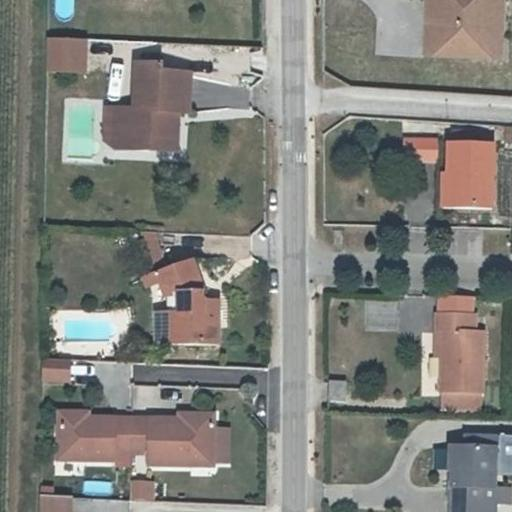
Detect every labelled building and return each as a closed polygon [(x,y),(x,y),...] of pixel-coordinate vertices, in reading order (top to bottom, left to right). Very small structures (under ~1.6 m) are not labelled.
[(498,58),(500,0),(421,0),(419,55),(498,58)] [(43,39),(43,74),(86,74),(86,39),(43,39)] [(158,144),(186,145),(186,128),(182,125),(182,117),(187,117),(198,118),(200,78),(172,77),(172,69),(146,68),(144,113),(132,112),(130,153),(158,155),(158,144)] [(123,153),(130,153),(132,112),(125,112),(123,153)] [(440,140),(411,140),(411,159),(439,160),(440,140)] [(185,156),(186,145),(158,144),(158,155),(185,156)] [(453,144),(452,177),(459,177),(458,205),(496,205),(498,145),(453,144)] [(459,177),(452,177),(448,177),(446,204),(458,205),(459,177)] [(406,182),(401,220),(428,224),(433,186),(406,182)] [(163,237),(150,237),(169,273),(179,267),(163,237)] [(180,314),(179,344),(231,344),(231,303),(217,303),(216,287),(207,264),(175,276),(182,295),(187,293),(192,293),(193,314),(180,314)] [(371,323),(389,323),(390,305),(371,304),(371,323)] [(169,343),(179,344),(180,314),(171,314),(169,343)] [(446,333),(445,357),(443,392),(446,393),(485,394),(487,333),(479,333),(479,316),(440,315),(440,333),(446,333)] [(38,384),(69,384),(69,360),(38,360),(38,384)] [(330,385),(330,404),(345,404),(345,385),(330,385)] [(485,394),(446,393),(445,413),(485,414),(485,394)] [(138,460),(138,425),(84,425),(84,420),(65,420),(65,467),(122,467),(122,459),(138,460)] [(197,426),(138,425),(138,460),(154,460),(154,471),(220,472),(220,421),(196,420),(197,426)] [(504,469),(511,469),(511,438),(473,438),(473,450),(461,450),(460,474),(463,474),(462,503),(463,503),(504,504),(511,503),(511,488),(504,488),(504,476),(504,469)] [(71,511),(72,496),(37,495),(36,511),(71,511)] [(503,511),(504,504),(463,503),(463,511),(503,511)]
